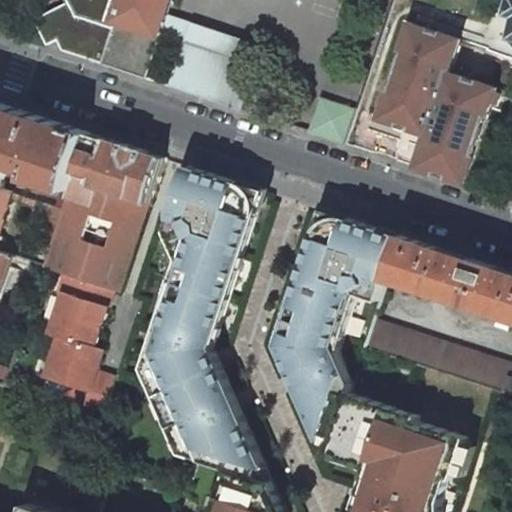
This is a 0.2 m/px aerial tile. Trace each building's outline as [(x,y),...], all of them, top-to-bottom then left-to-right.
[(70,0),(71,1),(36,19),(49,45),(60,40),(61,49),(65,50),(104,63),(118,20),(113,18),(119,0),(70,0)] [(118,20),(104,63),(149,78),(163,33),(169,15),(174,0),(119,0),(113,18),(118,20)] [(188,66),(244,85),(247,77),(258,45),(169,15),(163,33),(187,41),(180,64),(188,66)] [(382,119),(404,126),(413,129),(429,134),(428,139),(425,147),(418,145),(412,165),(418,167),(467,183),(498,89),(451,73),(462,40),(413,24),(382,119)] [(188,66),(181,89),(193,93),(215,100),(242,109),(260,114),(268,89),(251,84),(250,87),(244,85),(188,66)] [(326,98),(314,132),(346,143),(358,108),(326,98)] [(35,177),(72,191),(80,169),(92,133),(0,102),(0,187),(4,189),(9,176),(14,162),(26,166),(37,170),(35,177)] [(97,183),(152,201),(167,157),(92,133),(80,169),(99,176),(97,183)] [(21,180),(26,166),(14,162),(9,176),(21,180)] [(214,351),(263,204),(254,186),(192,166),(191,165),(172,223),(193,230),(188,245),(179,249),(183,259),(186,266),(176,296),(170,300),(150,360),(159,362),(162,369),(156,386),(171,391),(176,402),(171,418),(186,423),(190,434),(185,451),(202,456),(234,467),(258,475),(264,457),(225,367),(218,352),(214,351)] [(47,266),(47,267),(66,273),(115,289),(122,291),(152,201),(97,183),(99,176),(80,169),(72,191),(66,211),(63,220),(56,240),(47,266)] [(0,187),(0,236),(15,193),(4,189),(0,187)] [(353,392),(356,383),(341,351),(361,292),(384,299),(392,276),(405,236),(326,210),(297,299),(302,308),(295,329),(285,334),(282,343),(320,430),(338,436),(353,392)] [(63,220),(52,217),(46,237),(56,240),(63,220)] [(511,270),(405,236),(392,276),(511,315),(511,270)] [(0,297),(14,255),(0,250),(0,297)] [(65,292),(52,332),(61,336),(47,376),(90,391),(84,410),(100,415),(106,417),(114,393),(119,377),(98,370),(106,348),(96,345),(115,289),(66,273),(61,291),(65,292)] [(511,369),(511,362),(378,318),(368,346),(505,391),(510,376),(511,369)] [(0,365),(0,382),(7,384),(12,370),(0,365)] [(356,511),(444,511),(443,501),(452,475),(457,476),(470,437),(420,420),(421,415),(353,392),(338,436),(335,445),(375,458),(372,467),(359,505),(364,507),(357,511),(356,511)] [(335,445),(338,436),(320,430),(331,454),(332,454),(335,445)] [(375,458),(335,445),(332,454),(372,467),(375,458)] [(264,457),(258,475),(275,480),(264,457)] [(258,475),(234,467),(224,495),(226,495),(220,511),(288,511),(275,480),(258,475)] [(61,511),(32,502),(28,511),(61,511)]
